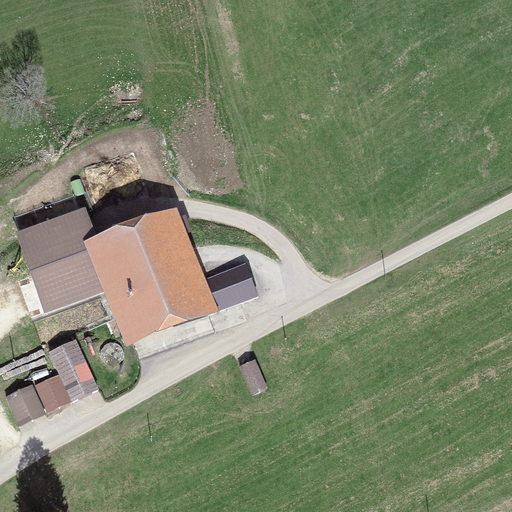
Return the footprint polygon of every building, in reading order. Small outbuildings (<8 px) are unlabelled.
[(159,329),(206,312),(196,285),(176,235),(187,231),(183,220),(143,235),(142,232),(135,235),(136,238),(94,253),(81,217),(20,239),(47,312),(109,289),(127,333),(156,322),(159,329)] [(196,285),(206,312),(207,315),(254,298),(244,270),(198,286),(197,284),(196,285)] [(72,403),(97,391),(75,343),(49,355),(72,403)] [(265,389),(254,364),(240,370),(252,395),(265,389)] [(47,414),(71,404),(58,377),(35,387),(47,414)] [(19,427),(44,415),(33,391),(8,403),(19,427)]
